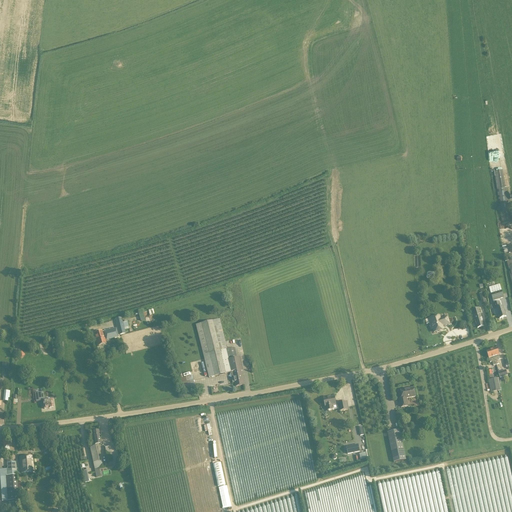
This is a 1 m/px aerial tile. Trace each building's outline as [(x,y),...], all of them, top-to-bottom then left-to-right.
[(495,171),(501,220),(498,220),(498,227),(503,227),(502,224),(510,223),(504,170),(495,171)] [(495,310),(496,309),(497,312),(499,319),(506,317),(503,307),(502,307),(499,299),(503,298),(499,284),(489,288),(493,304),(495,310)] [(479,309),(471,311),(474,321),(475,321),(477,329),(484,327),(482,319),(479,309)] [(439,331),(443,330),(442,326),(449,324),(448,321),(447,317),(440,319),(439,316),(428,319),(431,329),(433,329),(433,330),(434,333),(435,332),(437,333),(439,332),(439,331)] [(122,322),(122,321),(121,321),(120,319),(116,320),(116,323),(115,323),(118,332),(119,335),(125,334),(124,330),(129,329),(127,321),(122,322)] [(220,319),(195,325),(209,378),(233,373),(234,376),(237,375),(238,379),(242,378),(241,371),(241,370),(242,369),(240,357),(236,358),(234,348),(227,350),(220,319)] [(103,331),(106,341),(118,337),(116,328),(103,331)] [(104,339),(101,332),(94,334),(98,346),(106,344),(104,339)] [(497,348),(491,350),(496,365),(499,364),(498,360),(500,360),(499,356),(497,348)] [(491,350),(486,352),(489,359),(490,363),(492,362),(493,366),(496,365),(491,350)] [(21,351),(17,355),(21,359),(25,355),(21,351)] [(203,370),(204,373),(206,373),(204,359),(200,359),(201,364),(198,365),(198,371),(203,370)] [(506,370),(498,373),(500,379),(503,378),(507,376),(506,370)] [(195,387),(193,375),(181,378),(183,389),(195,387)] [(244,385),(242,378),(238,379),(237,375),(234,376),(234,379),(232,380),(232,384),(235,383),(236,387),(244,385)] [(498,378),(488,380),(490,392),(500,390),(498,378)] [(415,397),(413,389),(401,391),(402,399),(399,399),(401,408),(407,406),(406,399),(415,397)] [(35,391),(35,392),(29,393),(30,401),(42,399),(42,395),(41,395),(40,390),(35,391)] [(332,406),(336,405),(334,397),(323,399),(325,407),(326,407),(327,411),(333,410),(332,406)] [(53,409),(51,399),(42,401),(44,410),(48,409),(53,409)] [(341,412),(348,410),(346,403),(339,404),(341,412)] [(204,425),(206,436),(212,435),(210,424),(204,425)] [(399,430),(388,433),(394,463),(406,460),(399,430)] [(98,431),(92,433),(94,445),(101,444),(98,431)] [(347,454),(359,452),(358,445),(346,447),(347,454)] [(99,462),(96,447),(89,448),(93,463),(94,470),(102,468),(101,461),(99,462)] [(113,461),(110,447),(105,448),(107,462),(113,461)] [(6,456),(6,465),(2,465),(2,469),(0,469),(0,479),(1,501),(14,500),(15,508),(20,508),(19,500),(18,500),(16,462),(10,463),(9,455),(6,456)] [(21,473),(33,472),(32,456),(19,457),(21,473)] [(221,463),(213,465),(218,487),(225,485),(221,463)]
